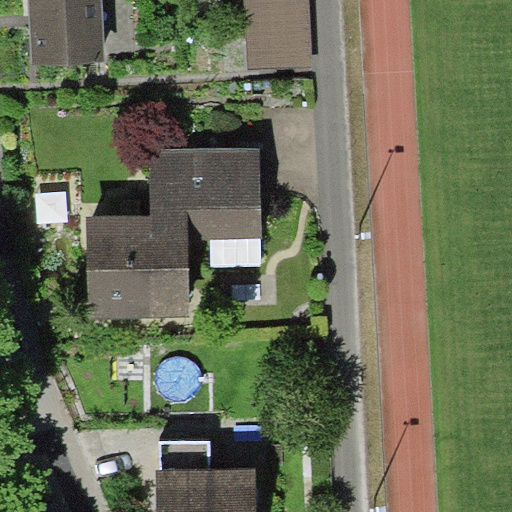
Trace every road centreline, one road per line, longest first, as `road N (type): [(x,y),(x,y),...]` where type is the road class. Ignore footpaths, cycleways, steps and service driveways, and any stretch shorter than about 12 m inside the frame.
road 1 (residential): [(349,511),(321,0)]
road 2 (residential): [(0,258),(85,511)]
